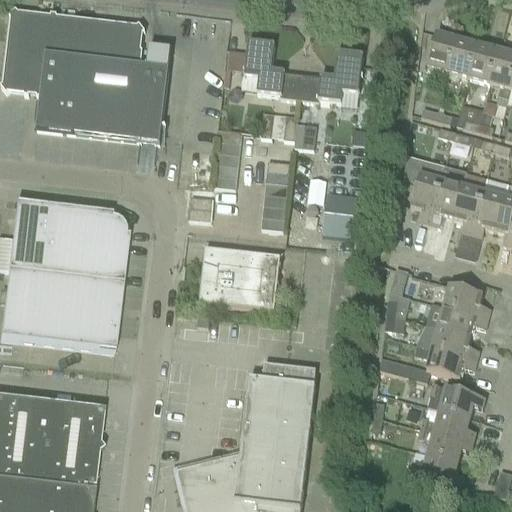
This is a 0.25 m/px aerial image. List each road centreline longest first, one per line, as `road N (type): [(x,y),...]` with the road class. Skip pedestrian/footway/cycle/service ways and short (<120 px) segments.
road 1 (residential): [(163,219),(134,511)]
road 2 (tertiary): [(229,0),(294,7),(407,0)]
road 3 (residential): [(0,180),(132,196),(163,219)]
road 4 (residential): [(511,303),(397,251)]
